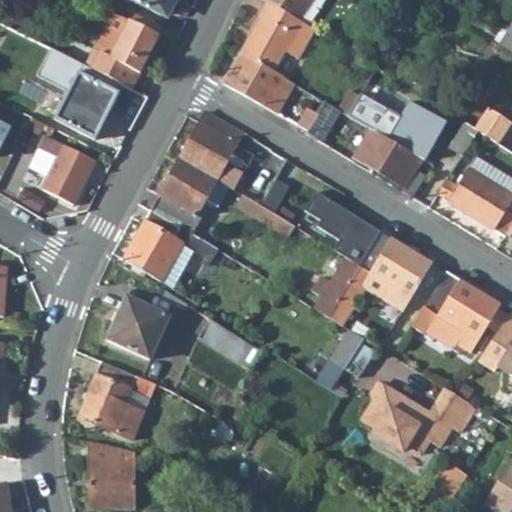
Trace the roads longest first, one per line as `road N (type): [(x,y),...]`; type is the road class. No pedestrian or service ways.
road 1 (residential): [(511,288),(180,77)]
road 2 (residential): [(74,257),(33,431),(52,511)]
road 3 (residential): [(180,77),(74,257)]
